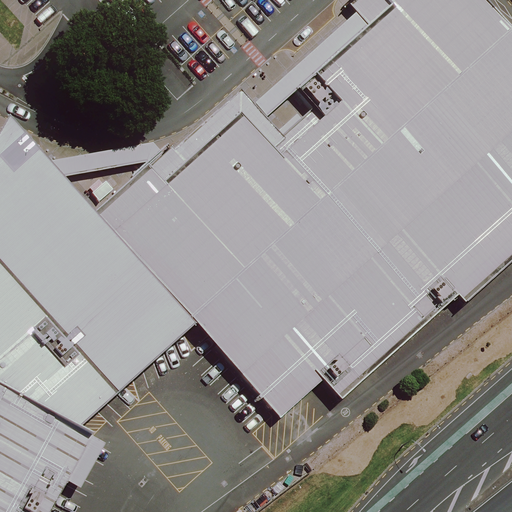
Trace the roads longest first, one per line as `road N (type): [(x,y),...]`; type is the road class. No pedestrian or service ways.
road 1 (secondary): [(383,511),(511,380)]
road 2 (primary): [(423,511),(511,428)]
